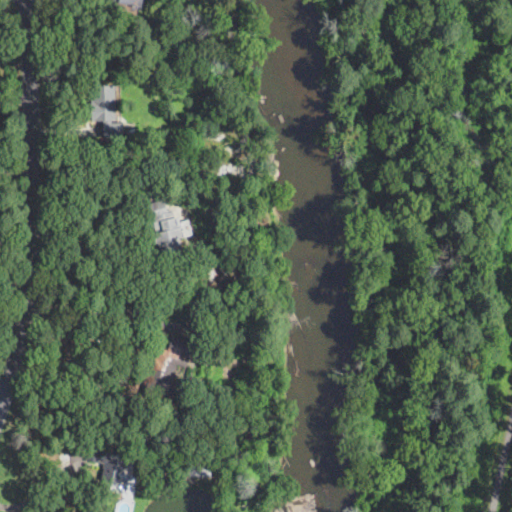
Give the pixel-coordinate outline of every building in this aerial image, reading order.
[(113,0),(143,0),(142,8),(138,7),(137,17),(111,13),(113,0)] [(118,119),(119,123),(119,124),(124,124),(125,135),(106,136),(105,119),(97,120),(95,84),(116,83),(118,119)] [(162,197),(150,199),(147,185),(159,183),(162,182),(165,196),(162,197)] [(164,201),(166,213),(172,211),(174,218),(178,217),(183,238),(179,240),(182,254),(162,258),(159,243),(155,244),(153,234),(156,233),(153,219),(147,220),(143,207),(143,205),(163,201),(164,200),(164,201)] [(198,343),(196,350),(194,360),(188,358),(186,367),(177,365),(172,384),(171,383),(168,394),(148,390),(159,347),(168,350),(171,337),(172,336),(198,343)] [(128,467),(128,469),(125,468),(124,473),(120,472),(118,482),(114,482),(114,485),(112,484),(112,486),(104,485),(105,480),(101,479),(104,468),(102,468),(103,464),(86,460),(89,444),(103,447),(103,449),(131,455),(128,467)] [(211,463),(211,476),(209,476),(210,481),(190,482),(190,475),(189,475),(189,463),(211,463)]
